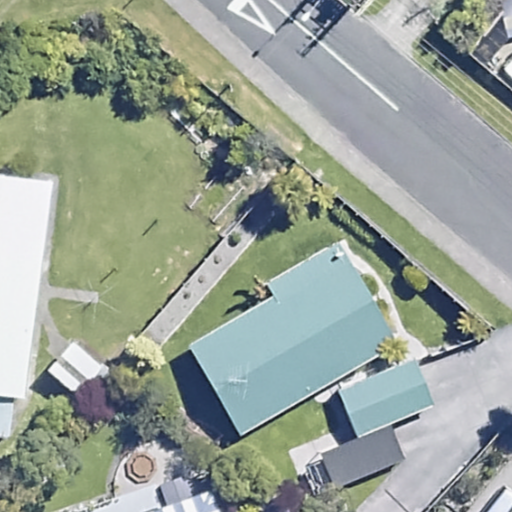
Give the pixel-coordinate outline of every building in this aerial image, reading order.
[(511,54),(500,68),(511,79),(511,54)] [(45,180),(0,175),(0,436),(15,438),(45,180)] [(390,348),(335,249),(264,288),(269,297),(183,344),(233,435),(390,348)] [(431,404),(409,358),(325,399),(341,433),(290,458),(311,502),(401,458),(386,426),(431,404)] [(216,511),(201,471),(90,511),(216,511)]
